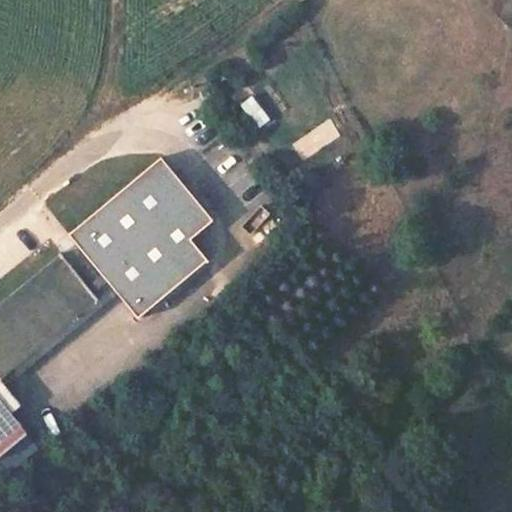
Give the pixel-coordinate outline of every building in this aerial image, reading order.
[(245,106),(265,125),(276,114),(255,95),(245,106)] [(302,161),(339,135),(327,118),(290,143),(302,161)] [(72,232),(121,292),(143,317),(209,262),(192,241),(215,222),(163,158),(72,232)] [(121,292),(72,232),(54,247),(60,254),(0,303),(0,456),(26,434),(10,415),(0,402),(0,377),(1,379),(97,300),(103,308),(121,292)] [(103,308),(97,300),(1,379),(8,387),(103,308)] [(1,379),(0,377),(0,402),(10,415),(22,405),(8,387),(1,379)]
